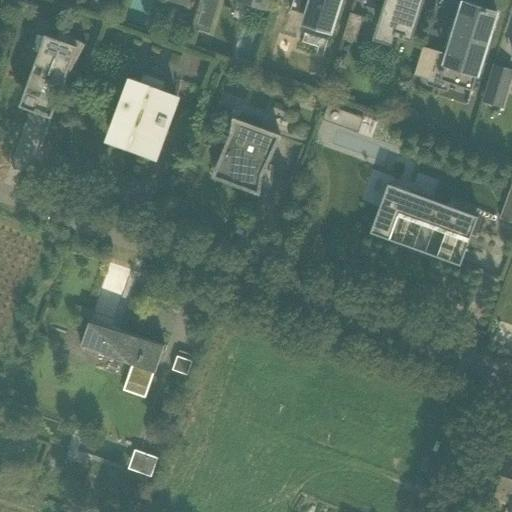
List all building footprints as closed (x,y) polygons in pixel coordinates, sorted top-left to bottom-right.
[(220,0),(204,0),(196,29),(210,34),(220,0)] [(238,0),(237,4),(253,9),(254,5),(264,8),(266,0),(238,0)] [(312,1),(309,9),(312,9),(306,29),(331,35),(341,0),(314,0),(314,1),(312,1)] [(387,0),(379,29),(411,39),(423,0),(387,0)] [(464,5),(446,64),(450,65),(446,80),(473,88),(497,13),(474,6),(474,8),(464,5)] [(365,16),(351,12),(343,37),(357,42),(365,16)] [(53,116),(60,98),(65,82),(86,44),(62,31),(58,37),(47,33),(21,105),(53,116)] [(443,54),(423,47),(414,76),(434,82),(443,54)] [(484,101),(502,107),(511,76),(511,69),(495,64),(484,101)] [(163,137),(177,97),(132,80),(112,138),(157,154),(163,137)] [(241,120),(236,118),(233,133),(216,175),(260,191),(262,174),(280,135),(261,128),(263,120),(244,113),(241,120)] [(389,183),(371,232),(391,239),(399,216),(446,232),(437,256),(462,265),(479,216),(389,183)] [(511,186),(501,218),(511,221),(511,186)] [(156,372),(165,345),(121,330),(120,329),(91,319),(81,346),(133,364),(124,390),(146,397),(155,372),(156,372)] [(187,374),(191,361),(178,356),(173,370),(187,374)] [(159,457),(148,454),(142,473),(152,476),(159,457)] [(511,459),(508,458),(498,490),(511,494),(511,459)] [(443,511),(445,509),(421,500),(416,511),(443,511)]
